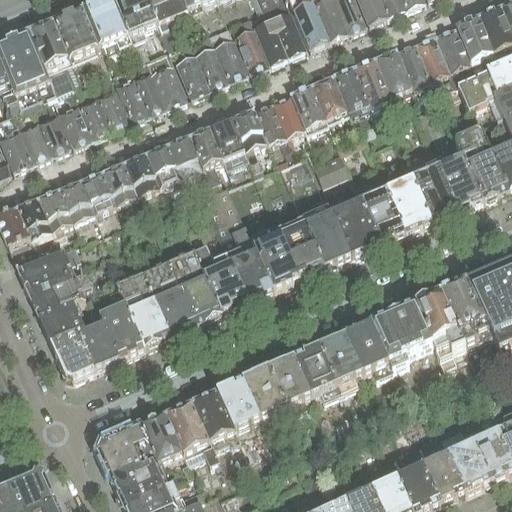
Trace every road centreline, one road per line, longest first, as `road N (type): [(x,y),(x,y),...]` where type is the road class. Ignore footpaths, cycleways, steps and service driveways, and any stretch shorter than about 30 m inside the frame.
road 1 (residential): [(0,205),(275,95),(290,80),(388,39),(411,42),(511,0)]
road 2 (residential): [(53,434),(511,235)]
road 3 (residential): [(53,434),(0,313)]
